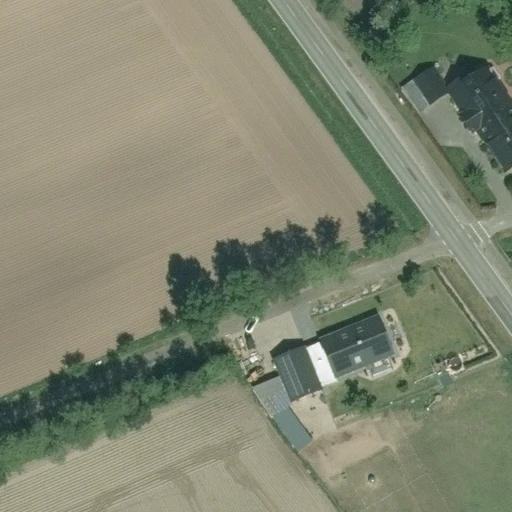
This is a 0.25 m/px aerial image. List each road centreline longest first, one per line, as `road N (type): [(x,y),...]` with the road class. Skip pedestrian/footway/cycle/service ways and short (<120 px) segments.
road 1 (unclassified): [(456,241),(0,418)]
road 2 (tertiary): [(280,0),(456,241)]
